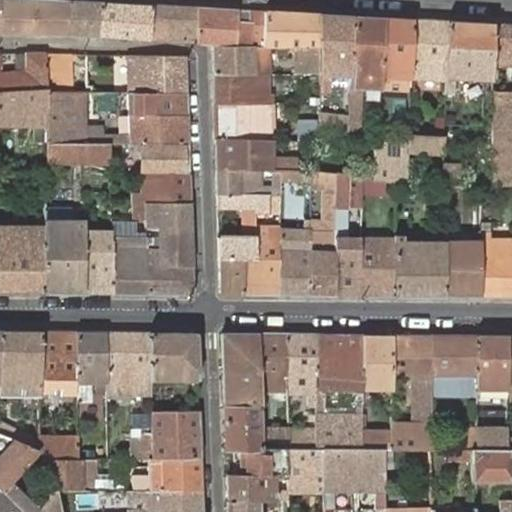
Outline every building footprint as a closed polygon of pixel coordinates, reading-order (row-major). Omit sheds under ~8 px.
[(66,34),(65,0),(0,0),(0,33),(27,32),(66,34)] [(98,36),(100,1),(72,0),(65,0),(66,34),(98,36)] [(150,39),(150,5),(100,1),(98,36),(150,39)] [(150,39),(195,42),(196,7),(150,5),(150,39)] [(212,44),(211,46),(240,46),(240,38),(241,30),(236,30),(237,9),(196,7),(195,42),(212,44)] [(249,39),(248,46),(253,46),(259,46),(262,46),(263,11),(250,10),(249,39)] [(266,46),(295,46),(319,46),(318,13),(263,11),(262,46),(266,46)] [(319,75),(320,92),(330,92),(330,76),(351,77),(352,62),(351,62),(353,15),(318,13),(319,46),(319,72),(319,75)] [(347,134),(346,140),(358,141),(360,99),(360,92),(356,92),(356,87),(379,88),(380,75),(383,17),(353,15),(351,62),(352,62),(351,77),(350,86),(348,117),(347,134)] [(411,19),(383,17),(380,75),(379,88),(380,89),(409,91),(409,87),(409,78),(411,19)] [(448,20),(411,19),(409,78),(443,78),(448,20)] [(491,23),(448,20),(443,78),(442,92),(453,93),(455,76),(491,78),(491,64),(491,23)] [(511,23),(491,23),(491,64),(497,64),(511,64),(511,23)] [(211,46),(212,73),(267,72),(266,46),(262,46),(259,46),(253,46),(248,46),(240,46),(211,46)] [(295,46),(295,72),(319,72),(319,46),(295,46)] [(14,53),(0,53),(0,61),(14,61),(14,53)] [(0,71),(0,91),(45,89),(45,53),(26,53),(26,71),(14,71),(0,71)] [(26,53),(14,53),(14,61),(14,71),(26,71),(26,53)] [(75,54),(45,53),(45,89),(45,91),(70,91),(70,60),(75,60),(75,54)] [(128,55),(128,61),(129,93),(185,93),(184,56),(128,55)] [(212,73),(213,103),(272,103),(272,101),(276,100),(278,98),(278,95),(276,93),(267,93),(267,73),(267,72),(212,73)] [(317,82),(317,73),(304,73),(304,82),(317,82)] [(360,92),(360,99),(379,100),(379,88),(356,87),(356,92),(360,92)] [(45,89),(0,91),(0,122),(31,124),(30,139),(46,139),(46,124),(45,91),(45,89)] [(70,91),(45,91),(46,124),(46,141),(86,142),(85,125),(85,99),(85,92),(80,91),(70,91)] [(185,115),(185,93),(129,93),(127,92),(127,103),(128,114),(185,115)] [(493,93),(493,151),(503,151),(504,94),(493,93)] [(511,185),(511,94),(504,94),(503,151),(493,151),(492,186),(511,185)] [(213,103),(214,138),(265,140),(274,140),(272,103),(213,103)] [(300,103),(295,141),(317,143),(317,139),(318,132),(319,113),(320,103),(300,103)] [(187,143),(185,115),(128,114),(128,135),(122,135),(122,142),(143,143),(187,143)] [(122,142),(122,135),(100,135),(100,125),(85,125),(86,142),(100,142),(108,142),(122,142)] [(408,144),(407,152),(441,154),(442,142),(442,136),(440,136),(417,134),(408,134),(408,144)] [(279,169),(296,170),(296,154),(264,153),(265,140),(214,138),(215,169),(259,169),(279,169)] [(264,153),(296,154),(295,141),(274,140),(265,140),(264,153)] [(108,163),(108,142),(100,142),(86,142),(46,141),(46,162),(108,163)] [(375,142),(372,178),(394,181),(405,183),(407,152),(408,144),(403,143),(401,159),(386,158),(386,143),(375,142)] [(188,173),(187,143),(143,143),(138,145),(137,172),(141,173),(143,173),(188,173)] [(403,143),(386,143),(386,158),(401,159),(403,143)] [(445,186),(457,186),(458,163),(448,163),(441,163),(440,184),(444,185),(445,186)] [(268,195),(273,194),(273,187),(259,187),(259,175),(259,169),(215,169),(216,193),(258,194),(268,195)] [(310,181),(310,170),(296,170),(279,169),(280,176),(280,181),(310,181)] [(323,232),(334,232),(334,206),(334,173),(310,170),(310,181),(310,186),(322,189),(323,224),(323,232)] [(189,203),(188,173),(143,173),(141,173),(137,172),(137,197),(131,197),(130,203),(132,203),(141,203),(143,203),(189,203)] [(334,173),(334,206),(343,207),(353,208),(353,213),(360,214),(361,194),(361,177),(334,173)] [(372,178),(361,177),(361,194),(394,197),(394,181),(372,178)] [(457,200),(457,186),(445,186),(444,200),(457,200)] [(218,257),(244,258),(254,258),(255,239),(254,237),(254,232),(254,229),(254,214),(262,213),(270,212),(269,206),(268,195),(258,194),(216,193),(216,207),(225,208),(243,208),(242,237),(217,236),(218,257)] [(273,212),(280,212),(280,195),(279,195),(273,194),(268,195),(269,206),(270,212),(273,212)] [(144,219),(143,203),(141,203),(132,203),(132,218),(133,233),(145,234),(144,219)] [(192,293),(189,203),(143,203),(144,219),(159,219),(160,237),(145,238),(147,292),(192,293)] [(334,232),(333,238),(346,239),(347,231),(342,224),(343,207),(334,206),(334,232)] [(44,207),(43,220),(43,225),(41,292),(82,292),(83,230),(83,220),(70,220),(70,207),(44,207)] [(278,293),(308,294),(309,231),(310,223),(310,221),(302,221),(303,229),(279,229),(278,293)] [(479,295),(511,294),(511,238),(490,238),(490,222),(480,222),(479,239),(480,239),(481,253),(479,295)] [(309,231),(323,232),(323,224),(310,223),(309,231)] [(394,238),(393,294),(443,295),(444,242),(444,240),(444,224),(432,224),(432,240),(436,240),(436,249),(402,249),(402,241),(400,241),(401,235),(394,235),(394,238)] [(0,291),(41,292),(43,225),(35,226),(0,225),(0,291)] [(132,227),(111,227),(111,230),(111,235),(133,236),(133,233),(132,227)] [(243,293),(278,293),(279,229),(254,229),(254,232),(254,237),(255,239),(254,258),(244,258),(243,293)] [(82,292),(112,293),(112,241),(90,241),(90,230),(83,230),(82,292)] [(111,235),(111,230),(90,230),(90,241),(112,241),(111,235)] [(308,294),(333,294),(333,238),(334,232),(323,232),(309,231),(308,294)] [(112,293),(147,292),(145,238),(145,236),(133,236),(111,235),(112,241),(112,293)] [(333,294),(358,294),(359,241),(359,239),(346,239),(333,238),(333,294)] [(393,294),(394,238),(388,238),(366,238),(366,241),(359,241),(358,294),(393,294)] [(459,252),(481,253),(480,239),(479,239),(459,239),(459,242),(459,252)] [(436,240),(432,240),(402,241),(402,249),(436,249),(436,240)] [(443,295),(479,295),(481,253),(459,252),(459,242),(444,242),(443,295)] [(218,293),(243,293),(244,258),(218,257),(218,293)] [(39,331),(0,330),(0,395),(39,396),(39,380),(39,331)] [(75,331),(39,331),(39,380),(74,381),(75,331)] [(105,332),(75,331),(74,381),(74,403),(84,403),(88,403),(88,392),(88,381),(104,381),(105,332)] [(150,333),(105,332),(104,381),(150,382),(150,379),(150,333)] [(194,333),(150,333),(150,379),(160,379),(161,371),(180,371),(180,379),(196,379),(195,335),(194,333)] [(221,333),(223,405),(259,405),(259,386),(257,333),(221,333)] [(287,333),(257,333),(259,386),(266,387),(266,388),(283,388),(283,385),(288,385),(287,333)] [(317,334),(287,333),(288,385),(288,394),(292,394),(293,385),(310,385),(311,396),(317,396),(317,386),(317,334)] [(361,334),(317,334),(317,386),(317,396),(318,412),(325,412),(325,404),(324,387),(325,377),(355,379),(354,389),(355,397),(354,412),(361,413),(361,389),(361,387),(361,377),(361,334)] [(392,334),(361,334),(361,377),(361,387),(391,387),(391,375),(392,334)] [(391,429),(391,449),(392,449),(429,449),(431,449),(431,422),(431,396),(431,375),(431,334),(392,334),(391,375),(411,376),(410,411),(415,411),(415,422),(410,422),(391,422),(391,428),(391,429)] [(477,394),(477,376),(476,335),(431,334),(431,375),(431,396),(477,397),(477,394)] [(506,335),(476,335),(477,376),(477,394),(506,393),(506,335)] [(161,371),(160,379),(180,379),(180,371),(161,371)] [(324,387),(354,389),(355,379),(325,377),(324,387)] [(104,392),(104,381),(88,381),(88,392),(104,392)] [(293,385),(292,394),(293,396),(311,396),(310,385),(293,385)] [(74,403),(73,438),(73,458),(79,458),(83,457),(84,403),(74,403)] [(325,404),(325,412),(338,412),(338,404),(325,404)] [(249,448),(261,448),(260,428),(259,405),(223,405),(225,448),(249,448)] [(198,411),(151,410),(150,433),(150,458),(199,458),(198,411)] [(318,448),(321,448),(352,448),(361,448),(361,428),(361,421),(361,413),(354,412),(348,412),(338,412),(325,412),(318,412),(318,438),(318,448)] [(2,424),(0,423),(0,435),(38,451),(38,438),(25,436),(2,424)] [(476,449),(506,449),(506,437),(506,426),(476,427),(476,449)] [(456,449),(471,449),(476,449),(476,427),(457,427),(456,449)] [(261,448),(287,448),(288,448),(288,438),(288,428),(260,428),(261,448)] [(361,428),(361,448),(383,449),(391,449),(391,429),(391,428),(361,428)] [(139,433),(139,458),(148,458),(150,458),(150,433),(139,433)] [(38,451),(0,435),(0,490),(9,482),(28,463),(38,451)] [(38,438),(38,451),(42,453),(42,458),(73,458),(73,438),(38,438)] [(288,448),(318,448),(318,438),(288,438),(288,448)] [(250,474),(287,474),(287,448),(261,448),(249,448),(250,474)] [(298,489),(316,490),(323,491),(321,448),(318,448),(288,448),(287,448),(287,474),(288,489),(287,489),(287,499),(288,505),(298,504),(298,489)] [(321,448),(323,491),(331,490),(331,484),(347,484),(347,491),(353,491),(352,448),(321,448)] [(361,448),(352,448),(353,491),(359,491),(359,484),(376,484),(375,491),(375,508),(376,508),(384,508),(384,491),(384,480),(383,467),(383,449),(361,448)] [(391,449),(383,449),(383,467),(392,466),(392,449),(391,449)] [(456,449),(450,449),(450,459),(472,459),(471,449),(456,449)] [(502,482),(511,481),(511,449),(506,449),(476,449),(471,449),(472,459),(472,482),(483,482),(483,476),(501,475),(502,482)] [(42,453),(38,451),(28,463),(42,467),(42,458),(42,453)] [(73,458),(42,458),(42,467),(43,490),(55,490),(79,490),(80,490),(79,458),(73,458)] [(199,458),(150,458),(148,458),(149,480),(133,481),(133,491),(144,491),(149,490),(200,491),(199,458)] [(95,461),(80,461),(80,490),(87,490),(96,490),(95,461)] [(274,499),(287,499),(287,489),(288,489),(287,474),(250,474),(226,474),(226,500),(258,499),(274,499)] [(0,511),(35,511),(37,510),(9,482),(0,490),(0,511)] [(59,511),(55,490),(43,490),(44,504),(37,510),(35,511),(59,511)] [(201,511),(200,491),(149,490),(144,491),(145,511),(128,511),(201,511)] [(323,497),(324,510),(332,510),(331,490),(323,491),(323,497)] [(144,491),(133,491),(128,491),(128,511),(145,511),(144,491)] [(375,491),(359,491),(359,509),(375,508),(375,491)] [(438,496),(430,497),(431,509),(439,508),(438,496)] [(226,500),(226,511),(258,511),(258,499),(226,500)] [(262,511),(275,511),(274,499),(258,499),(258,511),(262,511)] [(511,511),(511,499),(499,500),(499,511),(482,511),(483,511),(473,511),(472,511),(511,511)]
